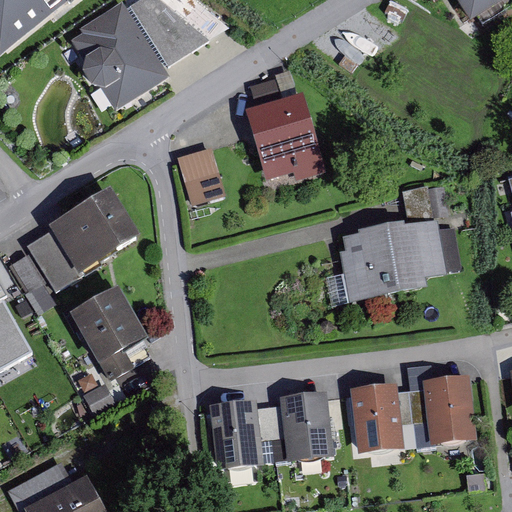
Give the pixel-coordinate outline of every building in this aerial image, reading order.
[(79,0),(0,0),(0,59),(2,62),(79,0)] [(511,0),(456,0),(475,30),(511,7),(511,0)] [(174,82),(127,7),(68,42),(115,118),(174,82)] [(254,86),(260,107),(288,99),(283,79),(254,86)] [(307,103),(251,119),(271,191),(327,176),(307,103)] [(217,154),(182,163),(193,211),(229,202),(217,154)] [(145,240),(115,191),(29,243),(59,292),(145,240)] [(342,243),(352,307),(431,294),(429,283),(472,277),(464,229),(444,232),(444,227),(342,243)] [(122,288),(73,316),(112,386),(138,371),(129,356),(153,342),(122,288)] [(8,306),(0,310),(0,378),(37,358),(8,306)] [(413,371),(415,394),(402,395),(405,428),(432,426),(428,384),(438,383),(436,368),(413,371)] [(438,383),(428,384),(432,426),(434,446),(480,442),(474,380),(438,383)] [(97,414),(119,403),(109,384),(87,396),(97,414)] [(401,386),(355,390),(361,454),(407,450),(405,428),(402,395),(401,386)] [(329,396),(283,401),(284,408),(287,442),(289,463),(336,458),(329,396)] [(259,403),(214,408),(220,470),(265,466),(263,445),(259,411),(259,403)] [(284,408),(259,411),(263,445),(287,442),(284,408)] [(105,511),(88,480),(28,511),(105,511)]
